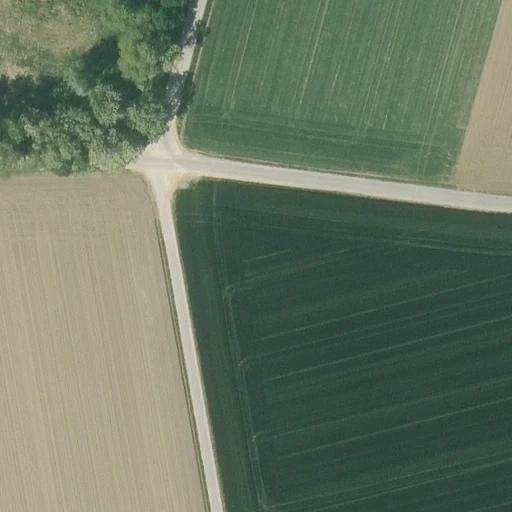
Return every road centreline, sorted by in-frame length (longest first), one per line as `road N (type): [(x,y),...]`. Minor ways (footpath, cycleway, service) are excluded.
road 1 (unclassified): [(511,203),(154,163)]
road 2 (track): [(216,511),(154,163)]
road 3 (unclassified): [(197,0),(154,163)]
road 4 (unclassified): [(154,163),(0,166)]
